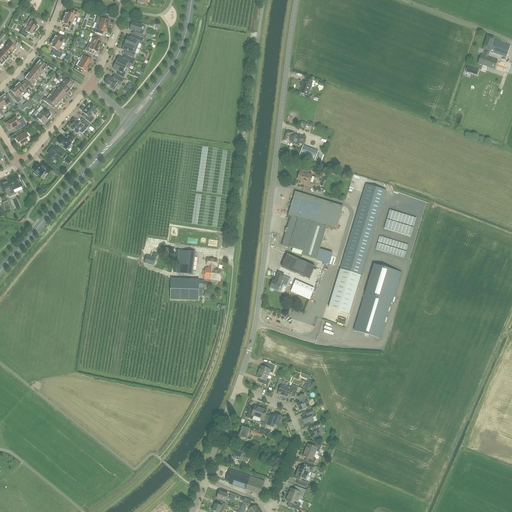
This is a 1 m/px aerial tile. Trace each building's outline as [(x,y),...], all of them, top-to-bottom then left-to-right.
[(65,13),(63,18),(73,22),(76,23),(78,18),(80,14),(70,10),(69,13),(67,13),(67,14),(65,13)] [(109,21),(106,20),(107,17),(105,16),(106,14),(100,12),(98,18),(97,17),(95,23),(97,24),(107,27),(109,24),(108,23),(109,21)] [(29,23),(27,26),(36,31),(39,27),(37,26),(38,25),(34,23),(36,20),(30,17),(27,21),(29,23)] [(72,25),(73,22),(63,18),(62,22),(63,23),(63,24),(64,25),(63,28),(72,31),(74,26),(72,25)] [(132,23),(130,30),(136,32),(135,35),(142,37),(143,33),(140,32),(142,26),(132,23)] [(105,33),(107,27),(97,24),(94,32),(102,35),(103,32),(105,33)] [(34,35),(36,31),(27,26),(26,29),(23,28),(23,29),(19,34),(25,38),(27,36),(26,36),(27,33),(31,35),(32,34),(34,35)] [(91,44),(99,47),(102,42),(99,41),(101,38),(93,34),(90,33),(89,36),(91,37),(93,38),(91,43),(91,44)] [(55,36),(52,41),(61,46),(63,43),(65,44),(66,43),(68,39),(62,35),(60,38),(57,36),(56,37),(55,36)] [(488,57),(490,52),(506,58),(510,46),(494,40),(494,38),(488,36),(487,36),(483,49),(488,51),(487,52),(484,51),(483,56),(481,55),(478,64),(494,69),(497,61),(488,57)] [(127,37),(125,44),(135,47),(137,49),(140,43),(141,44),(143,40),(135,37),(133,40),(127,37)] [(61,46),(52,41),(50,45),(52,46),(51,47),(55,49),(53,52),(52,51),(51,54),(59,59),(61,56),(64,51),(59,49),(61,46)] [(5,47),(13,53),(16,49),(9,42),(5,47)] [(97,53),(99,47),(91,44),(91,43),(89,42),(86,48),(85,51),(93,55),(94,52),(97,53)] [(135,54),(137,49),(135,47),(125,44),(122,50),(128,52),(127,55),(134,58),(135,54)] [(9,57),(13,53),(5,47),(1,51),(9,57)] [(0,52),(0,56),(5,62),(9,57),(1,51),(0,52)] [(82,55),(78,60),(89,67),(92,61),(90,60),(91,57),(84,53),(82,56),(82,55)] [(116,63),(126,68),(128,69),(131,64),(133,65),(135,61),(126,57),(125,60),(119,57),(116,63)] [(86,72),(89,67),(78,60),(76,65),(74,69),(82,74),(84,70),(86,72)] [(39,61),(36,65),(43,72),(47,67),(39,61)] [(123,73),(126,68),(116,63),(113,69),(119,72),(117,75),(124,78),(125,74),(123,73)] [(40,76),(43,72),(36,65),(32,69),(42,77),(40,76)] [(40,79),(42,77),(32,69),(29,74),(36,80),(38,78),(40,79)] [(62,83),(70,90),(74,85),(67,80),(70,78),(65,73),(62,76),(63,77),(63,78),(63,80),(64,81),(62,83)] [(33,84),(36,80),(29,74),(25,78),(33,84)] [(105,83),(111,87),(110,88),(114,91),(118,84),(121,85),(123,81),(116,76),(114,80),(109,77),(105,83)] [(303,82),(300,93),(308,96),(313,81),(306,79),(305,82),(303,82)] [(26,86),(23,88),(19,83),(15,87),(21,94),(23,96),(27,93),(28,94),(31,92),(26,86)] [(58,85),(57,86),(59,88),(66,94),(70,90),(62,83),(60,86),(58,85)] [(19,96),(21,94),(15,87),(10,90),(16,97),(13,99),(18,104),(21,101),(19,96)] [(52,90),(55,92),(63,98),(66,94),(59,88),(57,90),(54,88),(52,90)] [(55,92),(52,96),(59,103),(63,98),(55,92)] [(52,96),(50,94),(46,99),(45,98),(43,100),(48,104),(50,102),(56,107),(59,103),(52,96)] [(5,95),(0,97),(0,98),(5,106),(10,103),(13,107),(15,105),(12,100),(9,101),(5,95)] [(43,109),(40,113),(47,120),(51,116),(45,110),(47,108),(42,104),(40,106),(43,109)] [(96,110),(90,105),(83,113),(87,117),(85,119),(90,124),(94,119),(91,116),(93,114),(95,115),(97,112),(95,111),(96,110)] [(47,120),(40,113),(36,111),(31,117),(35,121),(38,119),(44,124),(47,120)] [(16,118),(6,124),(7,127),(9,130),(10,130),(16,126),(17,127),(18,126),(20,129),(27,125),(23,119),(18,121),(16,118)] [(82,133),(89,126),(83,121),(81,124),(76,120),(74,122),(71,125),(72,125),(70,128),(70,129),(71,130),(72,130),(77,134),(79,131),(81,133),(82,133)] [(21,146),(28,142),(26,139),(28,137),(25,132),(23,134),(21,131),(15,135),(17,137),(15,139),(17,142),(18,142),(21,146)] [(293,133),(287,131),(284,141),(289,143),(289,142),(299,146),(302,136),(293,133)] [(57,141),(57,142),(66,150),(67,149),(68,150),(71,146),(70,145),(71,144),(70,143),(75,138),(69,133),(65,138),(62,136),(60,139),(59,138),(57,141)] [(57,161),(62,155),(53,147),(48,153),(51,156),(50,157),(49,156),(46,159),(51,163),(55,159),(57,161)] [(315,161),(318,153),(303,147),(300,155),(315,161)] [(72,160),(67,156),(64,160),(69,164),(72,160)] [(38,163),(33,169),(35,171),(34,173),(34,174),(36,176),(37,176),(39,175),(41,176),(43,173),(45,175),(48,171),(49,172),(52,169),(48,166),(44,162),(41,166),(38,163)] [(312,187),(313,184),(310,183),(312,176),(308,175),(309,172),(301,169),(298,179),(305,182),(304,185),(312,187)] [(18,179),(17,176),(8,180),(9,181),(3,184),(5,187),(1,189),(4,194),(9,192),(10,195),(14,193),(13,190),(21,187),(20,183),(21,182),(19,179),(18,179)] [(344,257),(341,267),(361,273),(387,191),(366,185),(344,257)] [(336,230),(343,207),(295,192),(288,215),(291,216),(282,245),(303,251),(312,222),(327,227),(336,230)] [(327,227),(312,222),(303,251),(302,255),(317,260),(320,250),(327,227)] [(192,275),(195,257),(195,252),(177,250),(174,273),(183,274),(192,275)] [(329,264),(332,254),(320,250),(317,260),(329,264)] [(287,254),(282,267),(309,280),(315,267),(287,254)] [(155,258),(147,256),(145,263),(153,266),(155,258)] [(220,281),(222,269),(217,269),(217,267),(218,261),(207,260),(206,265),(208,266),(208,268),(206,268),(204,279),(220,281)] [(401,272),(374,264),(354,330),(380,338),(391,300),(393,300),(401,272)] [(339,271),(328,307),(349,314),(360,279),(361,275),(361,273),(341,267),(339,271)] [(273,281),(270,288),(270,289),(270,290),(270,291),(272,291),(273,291),(274,290),(278,291),(278,290),(281,291),(284,286),(287,287),(290,279),(284,276),(278,273),(275,282),(273,281)] [(171,280),(170,300),(198,301),(199,288),(205,288),(205,281),(171,280)] [(300,296),(305,285),(296,281),(291,292),(300,296)] [(309,300),(314,289),(305,285),(300,296),(309,300)] [(261,366),(259,372),(268,375),(269,372),(272,373),(275,367),(269,365),(268,369),(261,366)] [(267,378),(268,375),(259,372),(256,377),(263,380),(262,384),(268,386),(270,380),(267,378)] [(277,395),(284,397),(287,387),(284,385),(285,382),(279,380),(276,386),(280,388),(277,395)] [(287,387),(284,397),(290,399),(292,393),(296,394),(298,387),(292,385),(291,388),(287,387)] [(310,406),(306,399),(304,394),(297,397),(300,402),(296,403),(299,411),(303,409),(304,410),(306,409),(306,408),(310,406)] [(255,417),(257,418),(261,408),(255,406),(252,413),(248,412),(246,417),(252,420),(253,417),(255,417)] [(261,408),(257,418),(260,419),(260,420),(259,422),(262,423),(261,425),(265,427),(267,420),(264,419),(267,411),(261,408)] [(314,413),(312,409),(305,412),(307,415),(301,417),(304,424),(314,420),(312,417),(316,416),(316,415),(315,413),(314,412),(314,413)] [(278,426),(282,416),(275,414),(274,416),(271,415),(267,425),(273,427),(274,424),(278,426)] [(315,439),(317,439),(320,438),(320,436),(320,435),(317,427),(321,426),(319,422),(313,425),(314,428),(308,431),(311,438),(315,437),(315,439)] [(247,438),(250,429),(242,427),(239,436),(247,438)] [(250,429),(247,438),(250,439),(252,433),(257,434),(256,435),(262,437),(265,438),(266,435),(263,434),(258,432),(250,429)] [(308,444),(305,450),(315,454),(316,450),(319,451),(321,446),(315,444),(314,447),(308,444)] [(248,462),(250,457),(245,455),(245,453),(237,449),(233,458),(242,462),(242,460),(248,462)] [(314,457),(315,454),(305,450),(303,457),(309,459),(308,462),(314,464),(316,459),(314,458),(314,457)] [(299,466),(297,472),(307,476),(308,473),(310,474),(312,474),(314,467),(307,465),(306,469),(299,466)] [(229,484),(246,490),(250,476),(229,469),(225,481),(229,482),(229,484)] [(307,476),(297,472),(295,478),(301,481),(300,485),(306,488),(309,482),(308,481),(306,480),(307,476)] [(250,476),(246,490),(260,494),(264,481),(250,476)] [(291,489),(288,495),(299,499),(300,495),(304,496),(306,490),(299,487),(298,491),(291,489)] [(228,495),(220,491),(217,498),(225,502),(228,495)] [(299,499),(288,495),(286,501),(293,503),(291,508),(298,510),(301,504),(299,502),(298,502),(299,499)] [(215,504),(212,511),(215,511),(223,511),(225,508),(227,509),(228,505),(221,503),(220,506),(215,504)]
